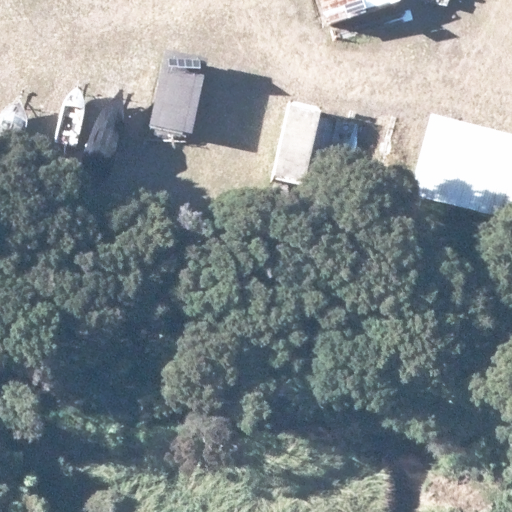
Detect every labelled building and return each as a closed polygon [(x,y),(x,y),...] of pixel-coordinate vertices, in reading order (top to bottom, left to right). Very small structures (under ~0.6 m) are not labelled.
[(320,0),(329,29),(402,7),(399,0),(320,0)] [(454,11),(456,0),(419,0),(419,2),(454,11)] [(458,21),(388,18),(386,62),(456,65),(458,21)] [(350,108),(292,99),(279,182),(337,191),(350,108)] [(511,133),(433,113),(412,194),(511,219),(511,133)]
